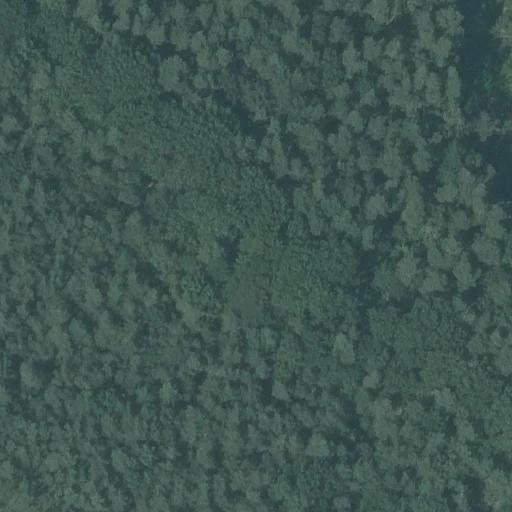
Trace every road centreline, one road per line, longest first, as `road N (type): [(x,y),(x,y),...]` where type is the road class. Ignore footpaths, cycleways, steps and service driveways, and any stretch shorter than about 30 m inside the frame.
road 1 (track): [(511,460),(0,34)]
road 2 (track): [(511,253),(443,86),(443,0)]
